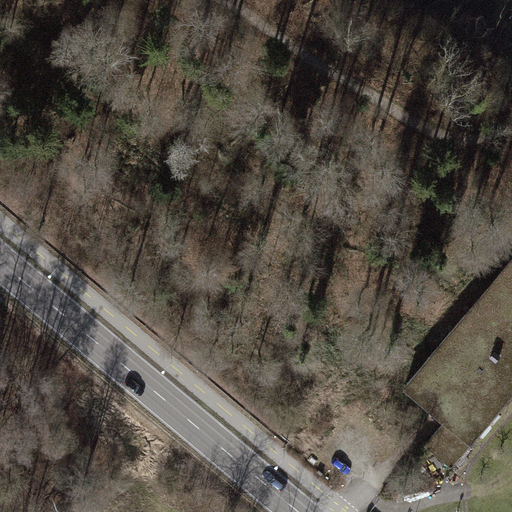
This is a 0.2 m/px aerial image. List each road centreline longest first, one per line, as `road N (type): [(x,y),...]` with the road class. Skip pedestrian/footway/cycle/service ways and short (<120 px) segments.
road 1 (primary): [(256,477),(0,261)]
road 2 (track): [(511,128),(466,138),(435,132),(217,0)]
